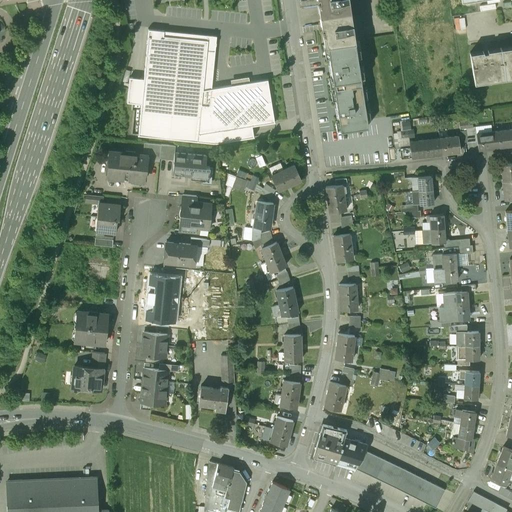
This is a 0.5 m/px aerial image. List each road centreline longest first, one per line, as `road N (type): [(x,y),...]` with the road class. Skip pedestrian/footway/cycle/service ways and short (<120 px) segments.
road 1 (primary): [(0,266),(82,0)]
road 2 (residential): [(470,482),(500,383),(492,236)]
road 3 (residential): [(118,424),(146,214)]
road 4 (primary): [(56,0),(0,179)]
road 5 (residential): [(313,181),(288,0)]
road 6 (residential): [(470,482),(355,425),(312,414)]
road 7 (residential): [(312,414),(328,330),(326,260)]
road 8 (residential): [(118,424),(265,462)]
road 9 (residential): [(485,156),(444,161),(445,177),(451,203),(492,236)]
